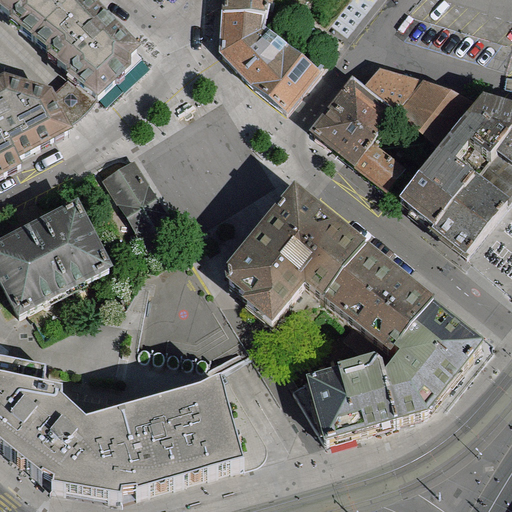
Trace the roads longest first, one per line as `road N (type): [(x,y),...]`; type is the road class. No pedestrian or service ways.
road 1 (residential): [(511,331),(299,163),(295,129),(364,50)]
road 2 (residential): [(178,38),(166,79),(110,134),(74,165),(0,203)]
road 3 (residential): [(364,50),(511,94)]
